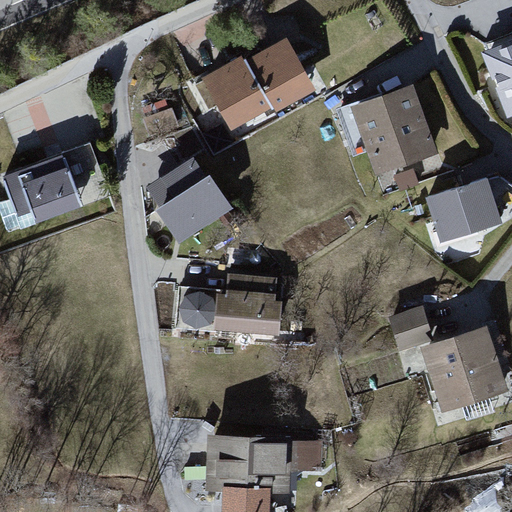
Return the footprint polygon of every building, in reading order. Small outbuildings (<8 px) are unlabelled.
[(316,83),(285,31),(205,78),(235,130),(316,83)] [(511,36),(482,50),(511,116),(511,115),(511,36)] [(441,148),(417,82),(353,105),(378,172),(441,148)] [(82,142),(4,175),(27,228),(105,196),(82,142)] [(183,244),(235,209),(198,154),(146,189),(183,244)] [(511,181),(497,171),(426,192),(444,241),(506,217),(511,211),(511,181)] [(286,276),(230,272),(229,290),(184,286),(181,326),(281,334),(286,276)] [(422,303),(392,313),(405,350),(422,344),(445,408),(509,386),(487,321),(435,339),(422,303)] [(299,432),(211,430),(209,487),(225,487),(224,511),(272,511),(273,490),(298,490),(299,432)]
